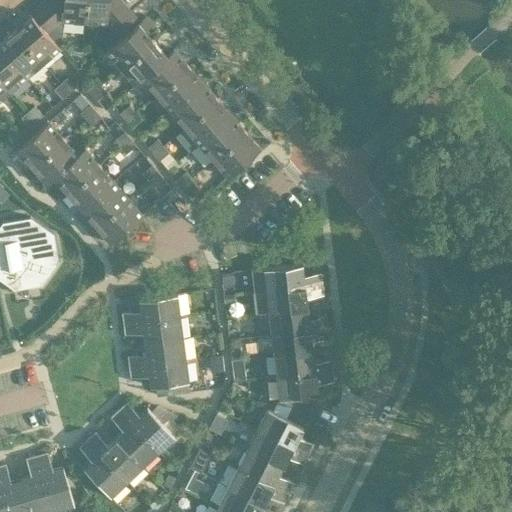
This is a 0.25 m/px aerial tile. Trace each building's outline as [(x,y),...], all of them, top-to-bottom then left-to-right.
[(83,21),(84,0),(43,0),(38,5),(55,24),(61,20),(83,21)] [(84,0),(83,21),(106,23),(111,28),(130,11),(120,0),(84,0)] [(46,32),(55,24),(38,5),(28,14),(29,15),(13,29),(42,62),(59,47),(46,32)] [(144,15),(138,21),(130,11),(111,28),(119,38),(104,51),(119,68),(152,39),(144,30),(151,23),(144,15)] [(0,47),(25,76),(42,62),(13,29),(0,40),(0,47)] [(166,55),(165,54),(152,39),(119,68),(134,85),(141,78),(141,77),(166,55)] [(0,79),(9,90),(25,76),(0,47),(0,79)] [(154,93),(187,65),(172,48),(165,54),(166,55),(141,77),(141,78),(154,93)] [(201,81),(187,65),(154,93),(169,110),(201,81)] [(75,86),(66,77),(59,83),(68,93),(75,86)] [(90,93),(100,84),(94,77),(84,86),(90,93)] [(0,98),(9,90),(0,79),(0,98)] [(216,98),(202,81),(201,81),(169,110),(183,126),(216,98)] [(62,98),(68,93),(59,83),(53,89),(62,98)] [(96,100),(106,91),(100,84),(90,93),(96,100)] [(230,114),(216,98),(183,126),(197,143),(230,114)] [(85,119),(95,110),(89,103),(83,108),(79,112),(85,119)] [(125,120),(135,111),(129,104),(119,112),(125,120)] [(42,115),(42,114),(34,105),(27,111),(36,121),(42,115)] [(91,125),(100,117),(95,110),(85,119),(91,125)] [(29,127),(36,121),(27,111),(20,117),(29,127)] [(131,127),(141,118),(135,111),(125,120),(131,127)] [(245,131),(244,130),(230,114),(197,143),(212,160),(245,131)] [(29,165),(62,136),(48,120),(15,148),(29,165)] [(119,146),(129,138),(123,131),(113,139),(119,146)] [(226,176),(259,148),(245,131),(212,160),(226,176)] [(76,153),(63,137),(62,136),(29,165),(44,181),(76,153)] [(125,153),(135,145),(129,138),(119,146),(125,153)] [(152,153),(163,145),(157,138),(147,146),(152,153)] [(158,160),(169,152),(163,145),(152,153),(158,160)] [(65,192),(98,163),(84,147),(76,153),(44,181),(45,183),(52,177),(65,192)] [(113,180),(98,164),(98,163),(65,192),(80,208),(113,180)] [(146,180),(155,172),(149,165),(140,173),(146,180)] [(152,187),(161,179),(155,172),(146,180),(152,187)] [(180,188),(190,180),(183,172),(173,180),(180,188)] [(127,197),(113,180),(80,208),(94,225),(127,197)] [(187,196),(197,188),(190,180),(180,188),(187,196)] [(142,213),(141,213),(127,197),(94,225),(109,242),(142,213)] [(57,261),(53,233),(30,216),(2,221),(0,223),(0,279),(13,289),(41,284),(57,261)] [(320,272),(302,274),(301,264),(250,270),(252,291),(322,283),(320,272)] [(231,272),(221,273),(222,283),(232,282),(231,272)] [(305,297),(323,294),(322,283),(252,291),(255,313),(267,311),(306,307),(305,297)] [(123,322),(179,315),(176,293),(138,298),(139,309),(121,311),(123,322)] [(234,294),(224,295),(224,303),(234,302),(234,294)] [(326,316),(308,318),(306,307),(267,311),(270,333),(327,327),(326,316)] [(143,341),(182,336),(179,315),(123,322),(124,334),(142,331),(143,341)] [(310,340),(328,337),(327,327),(270,333),(273,355),(312,350),(310,340)] [(129,365),(185,358),(182,336),(143,341),(145,352),(127,354),(129,365)] [(239,348),(230,349),(231,359),(240,358),(239,348)] [(331,359),(313,361),(312,350),(273,355),(275,376),(332,369),(331,359)] [(149,385),(188,380),(185,358),(129,365),(130,376),(148,374),(149,385)] [(245,378),(242,358),(231,360),(234,380),(245,378)] [(316,384),(333,381),(332,369),(275,376),(278,398),(290,397),(291,405),(291,407),(312,418),(318,406),(313,404),(311,395),(317,394),(316,384)] [(146,406),(138,414),(126,401),(117,409),(157,450),(174,434),(170,430),(165,425),(146,406)] [(275,404),(272,410),(285,417),(290,406),(275,404)] [(307,428),(312,418),(291,407),(285,417),(266,408),(256,427),(307,453),(312,443),(296,435),(301,425),(307,428)] [(142,465),(157,450),(117,409),(109,416),(121,429),(114,436),(142,465)] [(171,419),(165,425),(170,430),(176,424),(171,419)] [(223,423),(214,419),(209,429),(218,433),(223,423)] [(302,463),(307,453),(256,427),(246,447),(282,465),(286,456),(302,463)] [(114,436),(106,444),(93,431),(86,439),(126,480),(142,465),(114,436)] [(209,440),(205,438),(200,447),(209,451),(211,445),(209,440)] [(110,496),(126,480),(86,439),(77,447),(89,460),(82,467),(110,496)] [(277,474),(282,465),(246,447),(237,467),(288,493),(293,481),(277,474)] [(207,452),(199,448),(190,466),(198,470),(207,452)] [(62,465),(52,468),(47,451),(35,455),(51,509),(72,503),(62,465)] [(29,511),(42,511),(51,509),(35,455),(25,458),(30,475),(19,478),(29,511)] [(29,511),(19,478),(10,481),(5,463),(0,464),(0,488),(6,511),(29,511)] [(283,502),(288,493),(237,467),(227,486),(262,504),(267,494),(283,502)] [(190,468),(180,486),(188,490),(198,471),(190,468)] [(169,488),(174,477),(168,474),(163,485),(169,488)] [(258,511),(262,504),(227,486),(217,505),(231,511),(258,511)] [(146,501),(151,507),(156,502),(150,497),(146,501)]
